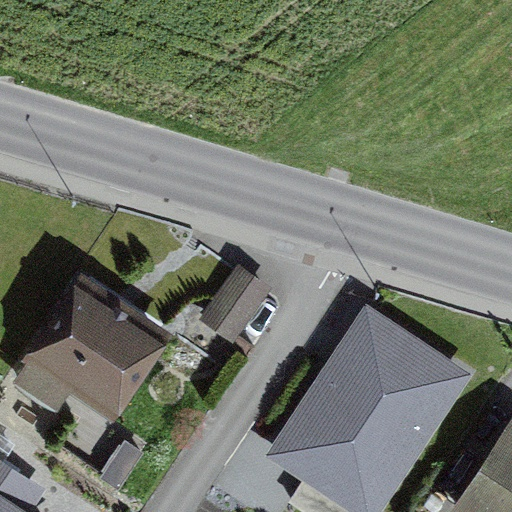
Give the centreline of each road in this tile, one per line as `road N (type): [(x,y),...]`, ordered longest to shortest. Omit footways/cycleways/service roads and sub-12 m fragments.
road 1 (secondary): [(0,118),(346,224)]
road 2 (residential): [(346,224),(165,511)]
road 3 (secondary): [(346,224),(511,271)]
